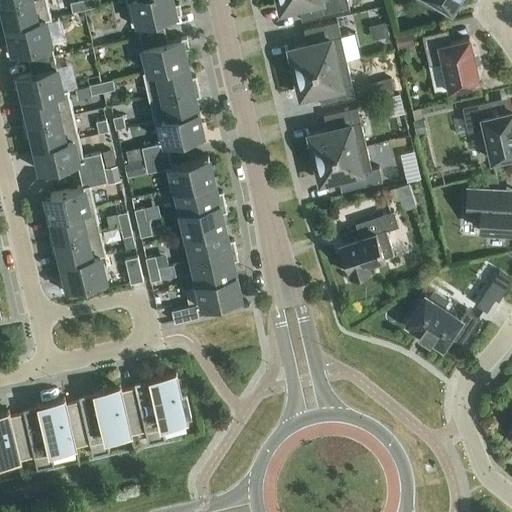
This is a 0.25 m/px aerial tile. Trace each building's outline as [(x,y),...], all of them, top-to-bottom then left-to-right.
[(0,15),(4,15),(7,28),(45,19),(45,20),(51,19),(46,0),(18,0),(0,4),(0,15)] [(84,10),(81,0),(80,0),(70,2),(72,12),(84,10)] [(94,0),(81,0),(84,10),(96,7),(94,0)] [(138,24),(140,36),(165,30),(162,19),(182,14),(179,3),(173,4),(172,0),(129,0),(126,1),(132,26),(138,24)] [(278,0),(280,10),(298,6),(302,21),(349,10),(346,0),(278,0)] [(419,0),(433,8),(437,3),(452,11),(458,0),(419,0)] [(26,50),(29,61),(54,56),(45,20),(45,19),(7,28),(10,42),(4,43),(7,54),(26,50)] [(289,48),(295,72),(346,60),(337,21),(304,29),(307,44),(289,48)] [(475,64),(476,64),(474,56),(473,56),(469,38),(450,42),(447,29),(422,35),(429,65),(443,62),(449,89),(479,82),(475,64)] [(140,36),(148,71),(149,72),(187,63),(184,49),(190,48),(187,37),(167,41),(165,30),(140,36)] [(396,35),(399,49),(415,45),(412,32),(396,35)] [(20,87),(24,101),(62,92),(62,91),(54,56),(29,61),(32,73),(12,77),(15,88),(20,87)] [(346,60),(295,72),(300,96),(318,92),(321,105),(355,97),(346,60)] [(142,72),(148,97),(198,86),(196,75),(190,77),(187,63),(149,72),(148,71),(142,72)] [(112,79),(101,82),(103,92),(115,89),(112,79)] [(394,91),(392,79),(380,82),(383,94),(394,91)] [(103,92),(101,82),(89,85),(91,95),(103,92)] [(148,97),(154,121),(198,111),(195,97),(201,96),(198,86),(148,97)] [(21,116),(23,126),(73,114),(68,90),(62,91),(62,92),(24,101),(27,114),(21,116)] [(511,110),(493,115),(489,101),(462,107),(468,132),(484,128),(492,160),(503,158),(504,162),(511,160),(511,110)] [(309,134),(314,158),(366,146),(357,107),(323,115),(327,129),(309,134)] [(141,146),(144,159),(169,153),(166,142),(203,133),(198,111),(154,121),(159,142),(141,146)] [(32,135),(35,149),(79,138),(73,114),(23,126),(26,136),(32,135)] [(113,117),(115,129),(125,127),(123,115),(113,117)] [(413,121),(416,135),(427,132),(424,118),(413,121)] [(96,121),(98,133),(108,131),(106,119),(96,121)] [(77,163),(79,174),(104,168),(100,152),(83,156),(79,138),(35,149),(40,171),(77,163)] [(366,146),(314,158),(320,182),(338,178),(341,191),(382,181),(379,167),(371,169),(366,146)] [(417,147),(403,150),(410,178),(424,175),(417,147)] [(102,151),(106,165),(113,164),(110,149),(102,151)] [(169,190),(175,189),(175,188),(214,179),(208,156),(172,165),(169,153),(144,159),(147,172),(164,168),(169,190)] [(119,178),(116,166),(105,169),(107,180),(119,178)] [(45,194),(50,216),(94,206),(90,185),(107,181),(104,168),(79,174),(82,186),(45,194)] [(175,188),(175,189),(181,212),(225,201),(223,191),(217,192),(214,179),(175,188)] [(396,185),(402,201),(418,196),(413,179),(396,185)] [(481,215),(480,229),(485,230),(485,235),(500,235),(500,230),(511,230),(511,189),(468,188),(466,214),(481,215)] [(181,212),(186,236),(225,227),(221,213),(227,212),(225,201),(181,212)] [(48,231),(50,242),(100,230),(94,206),(50,216),(54,230),(48,231)] [(134,210),(137,222),(147,219),(144,207),(134,210)] [(117,214),(120,225),(130,223),(127,211),(117,214)] [(386,230),(398,226),(393,211),(355,223),(360,237),(340,244),(348,269),(349,269),(351,276),(370,270),(368,263),(394,254),(386,230)] [(147,219),(137,222),(140,237),(152,235),(148,219),(147,219)] [(130,223),(120,225),(125,249),(135,247),(130,223)] [(186,236),(192,260),(236,249),(234,239),(228,240),(225,227),(186,236)] [(58,251),(61,264),(100,256),(106,255),(100,230),(50,242),(52,252),(58,251)] [(192,260),(197,283),(197,284),(236,275),(233,261),(238,260),(236,249),(192,260)] [(125,258),(130,283),(143,280),(137,255),(125,258)] [(100,256),(61,264),(65,278),(59,279),(61,291),(106,280),(100,256)] [(145,258),(148,270),(158,267),(155,256),(145,258)] [(158,267),(148,270),(150,282),(160,279),(158,267)] [(197,284),(197,283),(191,284),(196,304),(171,309),(174,322),(199,316),(197,307),(241,297),(236,275),(197,284)] [(504,293),(490,284),(476,305),(486,311),(495,299),(499,301),(504,293)] [(461,317),(444,306),(448,299),(433,289),(429,296),(425,294),(406,322),(420,331),(419,333),(430,340),(431,338),(443,347),(449,338),(460,346),(479,318),(466,309),(461,317)] [(149,384),(121,390),(131,433),(145,430),(148,442),(165,438),(162,426),(187,421),(186,414),(190,413),(186,394),(181,395),(176,373),(148,379),(149,384)] [(93,397),(66,403),(76,446),(90,443),(92,455),(110,451),(107,439),(131,433),(121,390),(120,384),(119,384),(119,386),(92,392),(93,397)] [(38,410),(10,416),(20,459),(34,456),(37,468),(54,464),(51,452),(76,446),(66,403),(64,397),(63,397),(63,399),(37,405),(38,410)] [(0,463),(20,459),(10,416),(9,410),(7,410),(8,412),(0,413),(0,463)]
